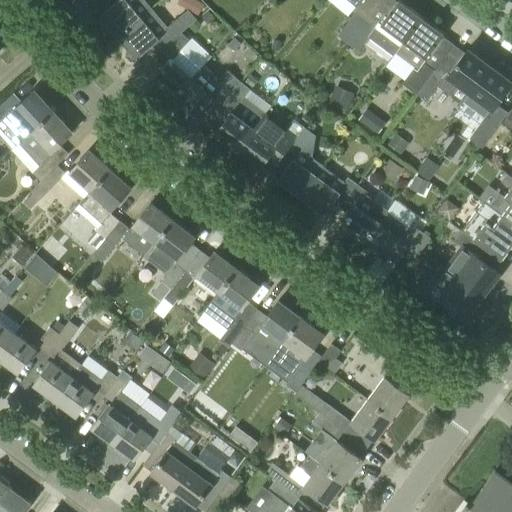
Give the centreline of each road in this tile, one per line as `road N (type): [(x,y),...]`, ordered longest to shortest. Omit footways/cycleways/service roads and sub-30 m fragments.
road 1 (residential): [(483,381),(133,147),(68,81),(12,0)]
road 2 (residential): [(390,511),(483,381)]
road 3 (residential): [(126,511),(0,422)]
